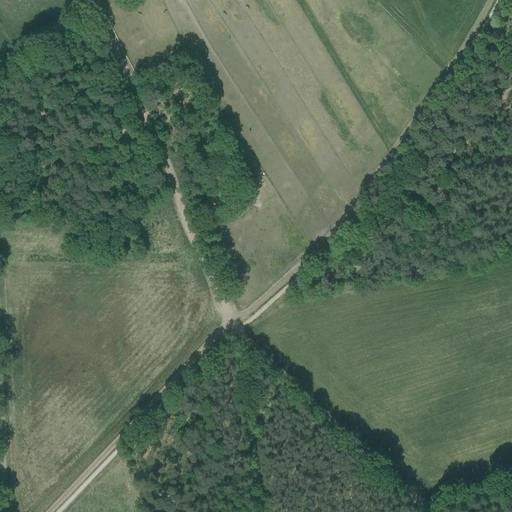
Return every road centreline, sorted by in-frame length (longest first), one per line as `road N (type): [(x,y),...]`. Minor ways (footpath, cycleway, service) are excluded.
road 1 (track): [(237,325),(99,19)]
road 2 (track): [(53,511),(237,325)]
road 3 (track): [(423,503),(245,341),(237,325)]
road 4 (track): [(259,511),(237,325)]
